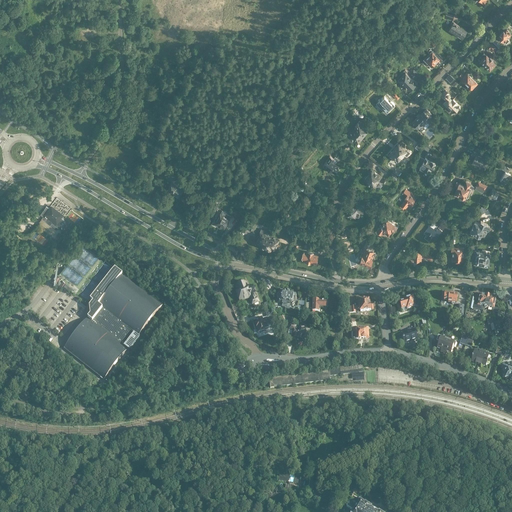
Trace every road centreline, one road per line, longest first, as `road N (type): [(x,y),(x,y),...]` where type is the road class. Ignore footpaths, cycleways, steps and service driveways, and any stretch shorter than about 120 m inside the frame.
road 1 (primary): [(31,165),(207,257),(335,286),(381,287)]
road 2 (residential): [(335,281),(336,197),(365,155),(511,2)]
road 3 (primary): [(335,281),(217,251),(37,153)]
road 4 (track): [(380,452),(370,438),(289,417),(159,455),(130,491)]
road 5 (track): [(366,462),(320,475),(275,462),(204,467),(162,487),(130,491),(114,511)]
road 6 (unclassified): [(0,400),(43,411),(117,413),(259,360)]
road 7 (residential): [(381,282),(466,128),(511,68)]
road 8 (track): [(154,489),(220,510),(270,494),(326,506),(320,475)]
road 9 (track): [(383,452),(392,440),(434,430),(511,455)]
road 10 (residential): [(388,350),(511,394)]
road 11 (residential): [(259,360),(388,350)]
road 12 (primary): [(381,287),(426,278),(509,285)]
road 13 (primary): [(508,279),(427,273),(381,282)]
